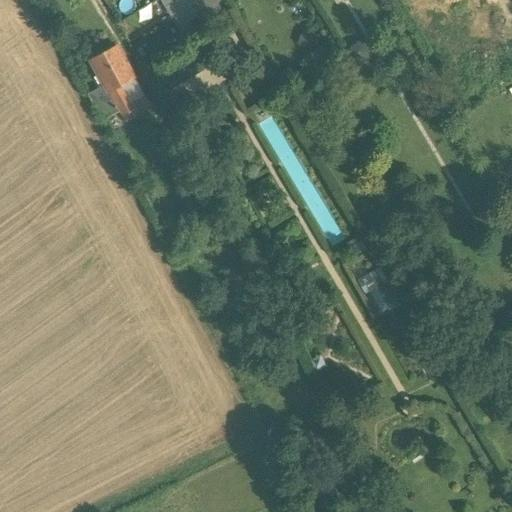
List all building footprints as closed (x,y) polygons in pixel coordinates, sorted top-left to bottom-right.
[(162,0),(160,2),(166,12),(185,0),(162,0)] [(187,0),(185,0),(166,12),(173,22),(193,10),(187,0)] [(193,10),(173,22),(179,32),(199,20),(193,10)] [(199,20),(179,32),(185,42),(205,30),(199,20)] [(117,46),(92,60),(110,92),(111,92),(135,79),(117,46)] [(203,68),(192,51),(157,72),(167,90),(203,68)] [(135,79),(111,92),(127,121),(152,107),(136,79),(135,79)] [(361,278),(376,312),(393,304),(378,270),(361,278)]
